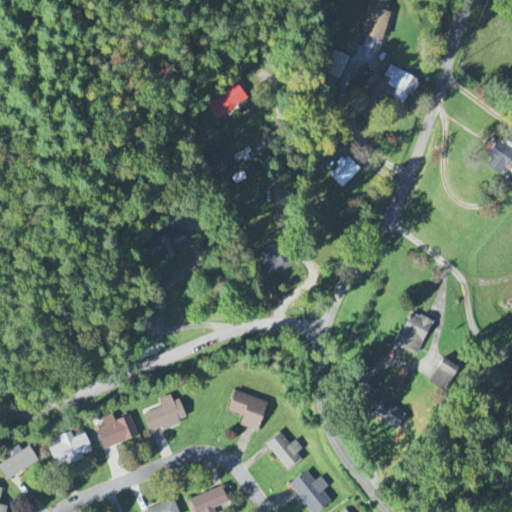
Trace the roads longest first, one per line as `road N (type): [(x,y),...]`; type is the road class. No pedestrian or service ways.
road 1 (residential): [(469,0),(410,177),(323,330),(324,415),(388,511)]
road 2 (residential): [(323,330),(246,327),(36,414),(0,414)]
road 3 (residential): [(278,324),(284,302),(308,285),(314,269),(281,219),(280,92),(262,66)]
road 4 (residential): [(269,511),(230,459),(211,453),(190,453),(60,511)]
road 5 (residential): [(388,218),(464,277),(469,320),(482,342),(511,351)]
